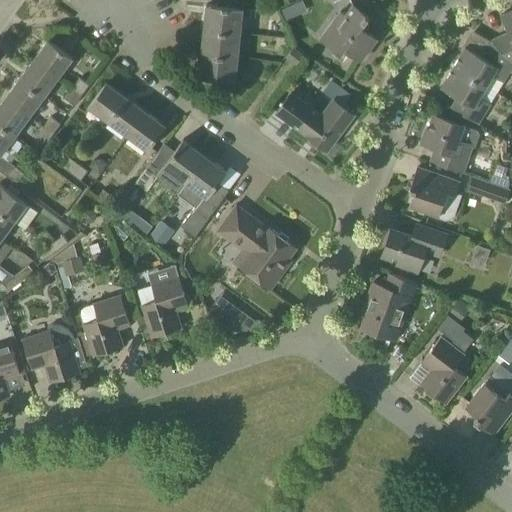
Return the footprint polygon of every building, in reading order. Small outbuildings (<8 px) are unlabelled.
[(238,8),(239,0),(219,0),(219,6),(207,4),(199,77),(235,81),(243,8),(238,8)] [(292,5),(282,9),(287,20),(297,16),(292,5)] [(375,21),(353,5),(345,16),(340,12),(321,38),(341,54),(345,48),(361,60),(377,39),(367,32),(375,21)] [(511,10),(501,15),(509,33),(492,40),(511,63),(511,10)] [(58,77),(72,58),(73,57),(49,40),(34,59),(58,77)] [(511,63),(492,40),(482,56),(465,46),(453,67),(488,87),(494,77),(504,83),(511,69),(511,63)] [(286,58),(298,67),(307,55),(294,46),(286,58)] [(44,96),(58,77),(34,59),(20,79),(44,96)] [(479,124),(492,104),(481,98),(488,87),(453,67),(441,87),(458,97),(452,107),(479,124)] [(83,94),(90,85),(80,78),(73,87),(83,94)] [(332,78),(323,91),(334,99),(343,106),(352,94),(332,78)] [(29,116),(44,96),(20,79),(5,98),(29,116)] [(109,121),(126,97),(106,82),(89,106),(109,121)] [(73,87),(68,94),(65,98),(74,105),(83,94),(73,87)] [(322,115),(291,92),(276,112),(327,151),(354,114),(343,106),(334,99),(322,115)] [(128,135),(146,111),(126,97),(109,121),(128,135)] [(0,124),(15,135),(29,116),(5,98),(0,105),(0,124)] [(148,150),(166,126),(146,111),(128,135),(148,150)] [(463,125),(434,115),(429,129),(427,128),(422,142),(443,150),(438,163),(462,172),(471,146),(475,148),(480,134),(477,130),(463,125)] [(44,127),(54,134),(61,124),(52,117),(44,127)] [(0,154),(0,155),(1,154),(15,135),(0,124),(0,154)] [(46,144),(54,134),(44,127),(37,137),(46,144)] [(205,155),(184,139),(175,151),(165,143),(136,181),(143,187),(147,190),(158,176),(178,191),(205,155)] [(195,236),(229,190),(218,183),(227,171),(205,155),(178,191),(197,205),(183,227),(195,236)] [(71,173),(78,163),(68,156),(61,165),(71,173)] [(92,158),(87,165),(100,174),(107,163),(106,163),(100,158),(92,158)] [(81,180),(88,171),(78,163),(71,173),(81,180)] [(17,183),(24,173),(15,166),(7,176),(17,183)] [(444,217),(448,217),(451,215),(454,212),(460,196),(455,195),(460,182),(417,167),(409,190),(414,192),(410,205),(444,217)] [(506,203),(511,190),(473,176),(468,189),(506,203)] [(0,211),(14,222),(27,204),(16,195),(6,188),(0,183),(0,211)] [(9,185),(6,188),(16,195),(18,192),(19,190),(10,183),(9,185)] [(107,206),(114,197),(104,189),(97,199),(107,206)] [(269,227),(237,201),(218,229),(250,253),(240,266),(271,288),(283,271),(280,269),(296,247),(270,225),(269,227)] [(124,202),(117,211),(132,222),(139,213),(124,202)] [(0,238),(1,239),(14,222),(0,211),(0,238)] [(175,230),(162,221),(152,234),(165,244),(175,230)] [(439,255),(446,234),(417,224),(413,236),(392,229),(382,255),(398,261),(397,264),(418,271),(425,250),(439,255)] [(51,245),(56,252),(68,242),(63,235),(51,245)] [(78,257),(74,244),(55,258),(57,264),(63,262),(78,257)] [(43,261),(56,252),(51,245),(38,254),(43,261)] [(477,245),(474,256),(487,260),(491,249),(477,245)] [(114,253),(103,257),(106,266),(117,263),(114,253)] [(81,256),(78,257),(63,262),(67,276),(69,276),(85,271),(81,256)] [(48,262),(44,266),(45,272),(50,274),(55,270),(54,264),(48,262)] [(67,276),(63,262),(57,264),(65,289),(72,287),(69,276),(67,276)] [(21,282),(34,272),(29,265),(16,275),(21,282)] [(396,340),(416,282),(390,273),(386,286),(373,282),(367,298),(371,299),(361,327),(396,340)] [(9,291),(21,282),(16,275),(12,278),(12,277),(3,284),(9,291)] [(152,337),(182,327),(174,305),(187,301),(179,276),(151,285),(138,289),(143,304),(141,304),(152,337)] [(94,355),(124,346),(117,324),(129,320),(121,295),(94,303),(94,304),(85,306),(82,310),(81,314),(84,323),(83,323),(94,355)] [(457,298),(448,310),(461,320),(470,308),(457,298)] [(4,301),(0,301),(0,327),(11,324),(4,301)] [(238,308),(228,322),(244,333),(263,326),(238,308)] [(437,328),(453,341),(454,342),(463,331),(465,328),(448,314),(437,328)] [(88,366),(79,338),(75,339),(74,335),(68,329),(61,325),(53,324),(49,326),(50,330),(23,339),(31,364),(44,360),(51,382),(80,372),(79,369),(88,366)] [(511,334),(509,333),(501,349),(511,354),(511,334)] [(446,403),(467,376),(454,366),(464,354),(441,337),(424,357),(435,366),(421,384),(446,403)] [(0,398),(10,395),(3,373),(19,368),(11,343),(0,346),(0,398)] [(493,435),(511,410),(511,392),(490,376),(466,407),(477,416),(474,420),(493,435)]
